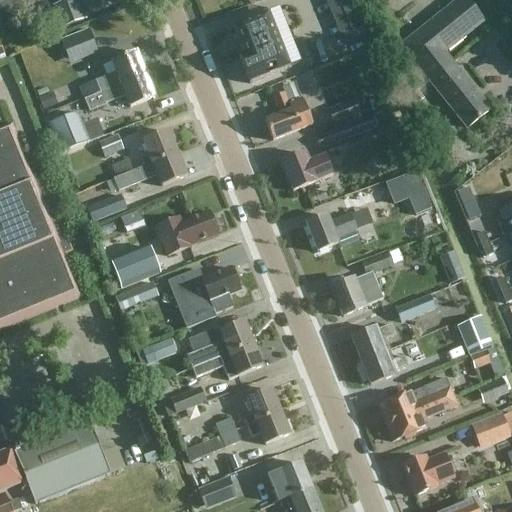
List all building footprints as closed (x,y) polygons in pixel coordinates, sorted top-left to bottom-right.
[(0,0),(0,4),(11,1),(16,14),(36,6),(33,0),(0,0)] [(349,0),(342,0),(338,2),(343,16),(354,12),(349,0)] [(429,84),(451,65),(443,55),(482,25),(462,0),(461,0),(396,52),(425,88),(429,84)] [(87,1),(61,4),(63,28),(89,25),(87,1)] [(278,11),(233,29),(244,57),(239,59),(249,86),(300,65),(278,11)] [(354,12),(343,16),(349,30),(360,26),(354,12)] [(360,26),(349,30),(355,44),(366,40),(360,26)] [(80,90),(84,102),(144,77),(135,54),(110,64),(115,76),(95,85),(95,84),(80,90)] [(451,65),(429,84),(466,130),(489,112),(451,65)] [(54,78),(59,91),(80,82),(75,70),(54,78)] [(144,77),(84,102),(85,104),(81,105),(84,115),(104,107),(125,99),(129,110),(153,100),(144,77)] [(264,123),(272,143),(312,127),(305,111),(294,116),(292,112),(290,113),(283,95),(273,99),(280,117),(264,123)] [(326,111),(332,125),(357,115),(351,101),(326,111)] [(49,125),(60,153),(87,142),(75,114),(49,125)] [(315,140),(319,152),(376,130),(371,118),(315,140)] [(0,333),(80,301),(63,259),(71,255),(35,166),(26,169),(9,128),(0,131),(0,333)] [(143,169),(143,170),(176,157),(166,133),(142,143),(148,158),(140,161),(143,169)] [(104,157),(122,150),(118,139),(100,146),(104,157)] [(281,165),(293,194),(333,177),(325,158),(308,165),(304,155),(281,165)] [(132,173),(115,179),(120,193),(156,179),(161,189),(185,180),(176,157),(143,170),(143,169),(132,173)] [(110,168),(115,179),(132,173),(127,161),(110,168)] [(429,198),(438,195),(430,173),(421,177),(429,198)] [(511,206),(494,214),(505,238),(511,234),(511,206)] [(180,219),(157,229),(169,257),(193,248),(193,247),(216,237),(208,215),(182,225),(180,219)] [(306,226),(317,255),(337,247),(335,241),(357,232),(351,217),(329,225),(326,218),(306,226)] [(483,234),(476,237),(480,248),(488,245),(483,234)] [(488,245),(480,248),(485,259),(493,256),(488,245)] [(149,248),(109,264),(120,292),(161,275),(149,248)] [(361,267),(366,277),(392,266),(388,256),(361,267)] [(208,302),(214,317),(231,310),(226,298),(239,293),(230,271),(200,283),(201,286),(182,294),(189,310),(208,302)] [(139,290),(143,301),(180,286),(176,275),(139,290)] [(371,275),(353,283),(353,282),(331,291),(343,320),(364,311),(364,310),(383,302),(378,291),(371,275)] [(503,280),(495,284),(500,295),(508,291),(503,280)] [(511,301),(508,291),(500,295),(505,306),(511,302),(511,301)] [(394,312),(398,321),(431,308),(428,299),(394,312)] [(252,347),(243,324),(219,334),(222,343),(186,358),(191,370),(218,359),(219,361),(252,347)] [(351,340),(361,364),(389,353),(385,342),(395,339),(390,327),(376,333),(375,330),(351,340)] [(435,356),(439,367),(470,355),(466,344),(435,356)] [(261,370),(252,347),(219,361),(228,383),(261,370)] [(389,353),(361,364),(370,388),(394,378),(393,376),(407,370),(403,359),(393,363),(389,353)] [(453,399),(449,389),(413,404),(410,396),(378,409),(386,427),(453,399)] [(163,407),(167,419),(205,404),(199,391),(170,403),(170,404),(163,407)] [(279,415),(270,392),(246,402),(252,417),(243,421),(247,428),(279,415)] [(386,427),(393,445),(424,432),(421,424),(457,409),(453,399),(386,427)] [(279,415),(247,428),(246,429),(251,440),(260,436),(265,447),(288,438),(279,415)] [(109,475),(101,456),(86,420),(12,450),(12,451),(0,456),(0,494),(25,484),(35,508),(110,477),(109,475)] [(472,432),(478,448),(509,437),(502,420),(472,432)] [(231,421),(216,427),(221,439),(236,433),(231,421)] [(139,430),(133,439),(157,453),(162,444),(139,430)] [(221,439),(186,454),(190,464),(240,444),(236,433),(221,439)] [(403,468),(415,499),(437,490),(436,488),(454,481),(447,465),(430,472),(425,459),(403,468)] [(299,466),(266,479),(277,505),(288,501),(310,492),(299,466)] [(227,481),(197,492),(204,508),(233,496),(227,481)] [(318,511),(310,492),(288,501),(292,511),(318,511)] [(0,511),(19,511),(20,511),(17,503),(7,507),(3,498),(0,498),(0,511)] [(475,511),(471,501),(453,508),(455,511),(452,511),(475,511)]
